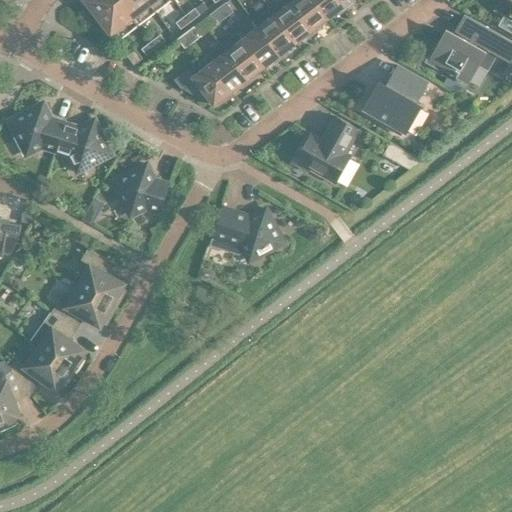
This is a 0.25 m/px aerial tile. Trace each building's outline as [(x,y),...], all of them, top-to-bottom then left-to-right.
[(82,0),(95,16),(99,13),(120,39),(171,0),(82,0)] [(280,0),(269,9),(295,44),(311,31),(287,0),(280,0)] [(287,0),(311,31),(327,19),(312,0),(287,0)] [(312,0),(327,19),(343,7),(338,0),(312,0)] [(511,0),(500,0),(495,9),(511,18),(511,0)] [(217,9),(224,18),(232,12),(225,3),(217,9)] [(224,18),(217,9),(209,15),(216,24),(224,18)] [(257,28),(278,56),(295,44),(269,9),(252,22),(257,29),(257,28)] [(194,10),(184,17),(189,23),(198,16),(194,10)] [(179,30),(189,23),(184,17),(175,24),(179,30)] [(450,35),(445,32),(435,50),(432,48),(424,63),(438,71),(440,68),(467,83),(476,66),(487,72),(496,55),(511,63),(511,62),(511,44),(463,17),(456,31),(453,29),(450,35)] [(184,34),(192,43),(199,37),(192,28),(184,34)] [(257,28),(257,29),(241,40),(262,68),(278,56),(257,28)] [(192,43),(184,34),(176,40),(184,49),(192,43)] [(220,46),(225,53),(246,81),(262,68),(241,40),(236,34),(220,46)] [(149,43),(154,49),(163,42),(159,35),(149,43)] [(140,50),(144,56),(154,49),(149,43),(140,50)] [(246,81),(225,53),(220,46),(203,59),(208,66),(230,93),(246,81)] [(135,50),(126,57),(133,66),(141,59),(135,50)] [(213,106),(230,93),(208,66),(193,77),(188,71),(175,81),(180,87),(202,100),(202,99),(205,96),(213,106)] [(386,128),(399,135),(401,132),(404,134),(420,107),(415,104),(427,83),(399,67),(391,81),(392,82),(389,89),(378,83),(363,110),(388,125),(386,128)] [(453,82),(449,90),(455,94),(460,86),(453,82)] [(41,148),(55,153),(64,123),(50,119),(43,104),(8,121),(26,156),(41,148)] [(301,147),(292,164),(306,172),(308,169),(334,184),(349,157),(345,154),(359,131),(334,116),(324,134),(325,134),(321,141),(310,134),(302,148),(301,147)] [(78,128),(64,123),(55,153),(69,157),(77,172),(111,155),(93,120),(78,128)] [(420,161),(406,153),(400,164),(409,169),(420,161)] [(146,165),(112,182),(129,217),(145,209),(159,214),(169,185),(154,180),(146,165)] [(39,175),(36,177),(34,183),(42,186),(45,178),(39,175)] [(248,262),(283,244),(265,209),(250,217),(221,208),(208,247),(237,256),(244,253),(248,262)] [(85,213),(81,220),(90,225),(94,218),(96,215),(87,210),(85,213)] [(22,213),(21,223),(30,224),(33,219),(22,213)] [(0,258),(1,258),(2,251),(9,252),(18,236),(20,223),(9,221),(9,219),(0,216),(0,258)] [(80,261),(88,266),(77,286),(115,308),(123,291),(121,290),(124,285),(103,273),(109,262),(87,249),(80,261)] [(26,250),(23,256),(38,264),(41,257),(26,250)] [(215,271),(200,267),(196,280),(211,284),(215,271)] [(6,272),(1,280),(9,285),(14,276),(6,272)] [(104,324),(115,308),(77,286),(70,298),(61,295),(50,313),(72,327),(78,316),(99,328),(102,322),(104,324)] [(37,348),(73,374),(83,358),(80,356),(84,351),(65,337),(72,327),(50,313),(29,342),(37,348)] [(15,361),(10,369),(26,390),(36,377),(55,391),(59,386),(61,388),(73,374),(37,348),(23,367),(15,361)] [(0,430),(15,423),(14,421),(20,419),(11,396),(26,390),(10,369),(4,361),(0,362),(0,430)]
